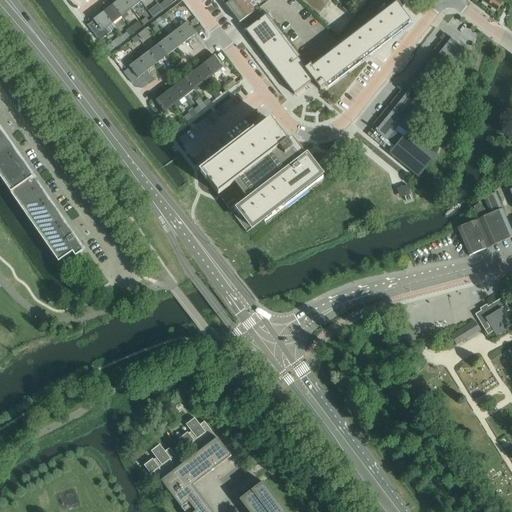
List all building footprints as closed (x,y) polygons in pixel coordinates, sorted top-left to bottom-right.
[(123,0),(121,0),(113,6),(121,17),(131,10),(123,0)] [(138,0),(123,0),(131,10),(141,2),(138,0)] [(167,0),(159,6),(163,11),(173,4),(170,0),(167,0)] [(246,0),(234,0),(226,7),(233,15),(249,3),(246,0)] [(320,91),(410,23),(401,11),(408,2),(405,0),(378,0),(374,6),(382,12),(311,66),(306,70),(265,17),(245,32),(294,96),(313,82),(320,91)] [(319,0),(314,0),(313,2),(323,10),(326,5),(319,0)] [(482,0),(481,2),(497,12),(504,0),(482,0)] [(313,2),(309,7),(319,15),(323,10),(313,2)] [(249,3),(233,15),(239,24),(255,12),(249,3)] [(113,6),(104,14),(112,24),(121,17),(113,6)] [(112,24),(104,14),(94,21),(87,26),(100,42),(111,33),(108,28),(112,24)] [(188,23),(178,31),(186,42),(196,34),(188,23)] [(139,24),(131,30),(134,33),(142,27),(139,24)] [(178,31),(168,38),(177,49),(186,42),(178,31)] [(442,41),(416,72),(405,86),(402,83),(397,89),(401,92),(371,128),(372,129),(367,135),(390,154),(418,178),(437,155),(429,148),(424,155),(394,131),(461,49),(452,41),(453,41),(444,34),(440,39),(442,41)] [(136,37),(128,43),(132,47),(140,41),(136,37)] [(168,38),(159,46),(167,56),(177,49),(168,38)] [(159,46),(149,53),(157,64),(167,56),(159,46)] [(149,53),(140,60),(148,71),(157,64),(149,53)] [(214,58),(204,65),(213,76),(222,68),(214,58)] [(131,84),(148,71),(140,60),(123,73),(131,84)] [(204,65),(195,73),(203,83),(213,76),(204,65)] [(195,73),(185,80),(193,91),(203,83),(195,73)] [(185,80),(175,87),(184,98),(193,91),(185,80)] [(175,87),(166,95),(174,105),(175,105),(178,109),(182,105),(179,101),(184,98),(175,87)] [(174,105),(166,95),(156,102),(164,113),(174,105)] [(201,173),(207,181),(219,198),(247,234),(263,221),(265,224),(323,179),(316,170),(292,139),(287,143),(270,121),(255,133),(254,133),(201,173)] [(69,256),(72,254),(75,258),(82,252),(72,236),(76,234),(68,223),(64,225),(57,213),(48,202),(41,191),(32,180),(25,168),(16,157),(9,145),(12,143),(5,132),(1,134),(0,133),(0,178),(3,182),(2,183),(3,184),(4,184),(11,194),(10,194),(11,195),(18,205),(19,207),(19,206),(26,217),(27,218),(34,228),(35,229),(42,239),(42,240),(43,241),(50,251),(51,252),(58,262),(58,263),(61,262),(65,259),(69,256)] [(401,187),(401,188),(406,202),(411,200),(406,185),(401,187)] [(475,221),(487,249),(511,238),(511,233),(495,194),(483,199),(490,215),(475,221)] [(474,209),(475,211),(479,215),(484,211),(479,204),(474,209)] [(469,257),(486,249),(475,222),(457,229),(469,257)] [(481,311),(480,309),(478,310),(479,312),(475,315),(487,336),(493,332),(496,337),(511,327),(511,326),(509,322),(511,320),(511,314),(503,299),(502,298),(501,299),(489,306),(488,304),(486,305),(488,307),(481,311)] [(451,337),(456,346),(480,331),(475,322),(451,337)] [(152,474),(150,475),(151,475),(154,473),(182,510),(183,511),(212,511),(193,486),(196,484),(210,474),(223,464),(226,461),(231,457),(225,450),(204,422),(200,426),(195,419),(194,419),(195,421),(188,426),(192,431),(188,434),(187,433),(187,434),(188,435),(181,440),(186,447),(185,448),(185,449),(189,446),(196,455),(182,465),(170,449),(165,452),(160,445),(159,446),(160,447),(153,452),(158,458),(154,461),(153,460),(152,460),(153,461),(146,466),(147,467),(146,467),(152,474)] [(285,511),(263,483),(251,492),(252,493),(248,496),(247,494),(239,501),(247,511),(285,511)]
